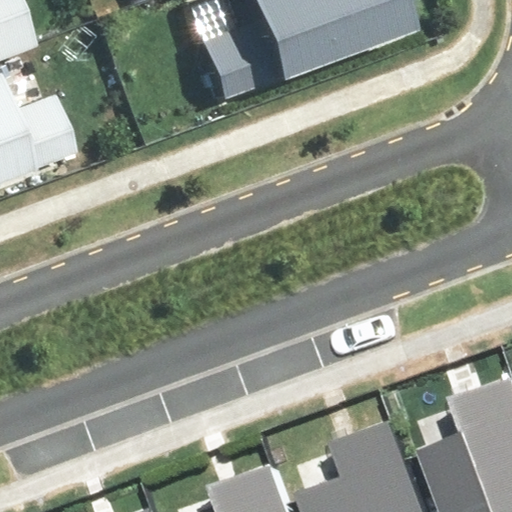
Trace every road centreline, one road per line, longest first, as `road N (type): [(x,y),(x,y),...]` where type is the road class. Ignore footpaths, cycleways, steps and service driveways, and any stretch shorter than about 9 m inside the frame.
road 1 (residential): [(511,241),(0,436)]
road 2 (residential): [(0,308),(511,122)]
